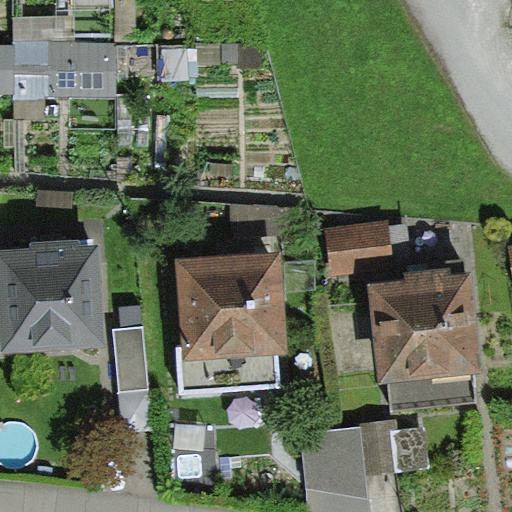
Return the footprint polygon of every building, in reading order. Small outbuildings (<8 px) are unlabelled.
[(72,211),(73,192),(38,190),(37,210),(72,211)] [(231,204),(232,238),(279,236),(278,206),(231,204)] [(395,280),(390,219),(324,225),(329,277),(367,273),(369,283),(395,280)] [(32,249),(0,250),(0,320),(2,353),(106,347),(99,244),(81,245),(80,240),(31,243),(32,249)] [(280,356),(289,355),(282,253),(178,260),(184,347),(178,347),(181,394),(282,387),(280,356)] [(471,374),(481,373),(470,273),(453,274),(452,265),(403,270),(404,280),(395,280),(369,283),(379,384),(389,383),(392,411),(474,402),(471,374)] [(119,308),(121,329),(142,327),(140,306),(119,308)] [(119,392),(148,389),(143,327),(142,327),(121,329),(114,330),(119,392)] [(123,433),(152,430),(148,389),(119,392),(123,433)] [(357,424),(357,427),(362,426),(366,475),(396,472),(391,431),(397,430),(396,420),(357,424)] [(366,475),(362,426),(357,427),(302,434),(307,489),(369,500),(366,475)] [(429,468),(424,427),(397,430),(391,431),(396,472),(429,468)]
